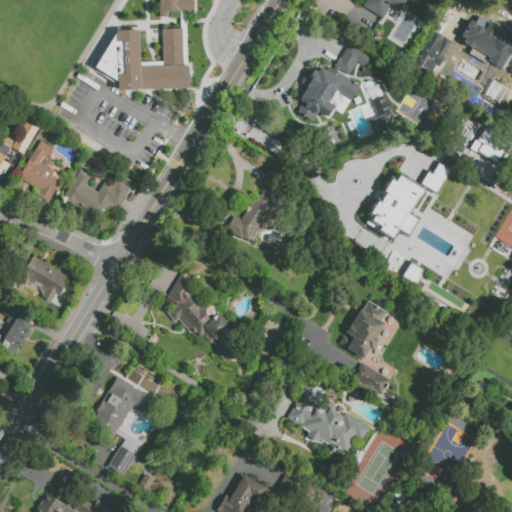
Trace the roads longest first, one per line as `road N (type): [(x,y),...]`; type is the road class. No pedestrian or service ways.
road 1 (tertiary): [(0,453),(115,263)]
road 2 (tertiary): [(146,216),(260,32)]
road 3 (residential): [(115,263),(0,213)]
